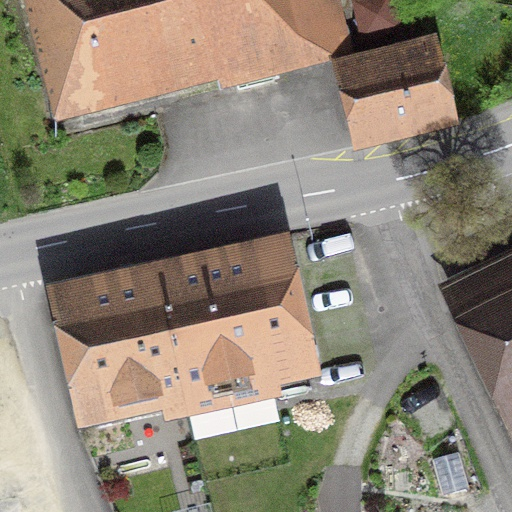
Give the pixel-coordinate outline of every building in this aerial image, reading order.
[(219,93),(354,58),(338,0),(21,0),(55,128),(218,86),(219,93)] [(348,0),(360,45),(403,34),(394,0),(348,0)] [(352,160),(458,134),(435,40),(330,66),(352,160)] [(320,383),(288,239),(153,269),(188,423),(190,423),(195,443),(278,425),(274,405),(283,403),(281,392),(320,383)] [(511,445),(511,252),(433,290),(508,448),(511,445)] [(164,428),(188,423),(153,269),(45,293),(77,437),(162,419),(164,428)]
